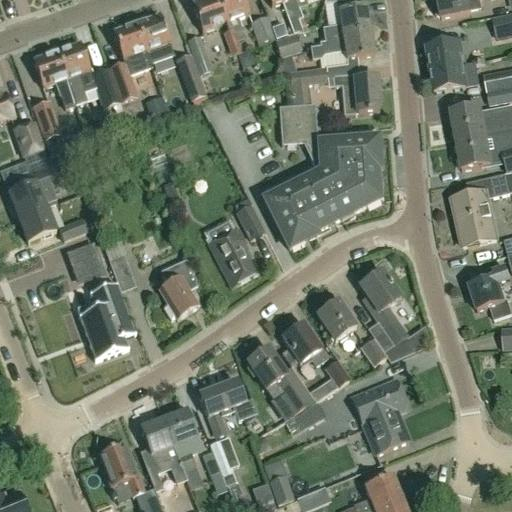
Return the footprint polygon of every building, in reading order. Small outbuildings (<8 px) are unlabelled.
[(202,35),(225,26),(215,0),(211,0),(192,7),(202,35)] [(227,31),(228,34),(233,33),(237,43),(242,41),(238,31),(241,30),(238,22),(249,18),(242,0),(215,0),(225,26),(227,31)] [(302,21),(299,11),(294,0),(267,0),(270,9),(281,5),(293,37),(295,36),(302,34),(298,23),(302,21)] [(307,8),(304,0),(294,0),(299,11),(307,8)] [(436,0),(439,9),(436,10),(435,11),(436,19),(438,20),(441,20),(441,21),(471,15),(470,13),(481,11),(479,1),(486,0),(436,0)] [(331,39),(370,34),(366,8),(338,13),(340,28),(322,31),(324,44),(319,45),(332,44),(331,39)] [(511,38),(511,15),(491,20),(496,42),(511,38)] [(136,27),(150,66),(173,57),(159,18),(136,27)] [(257,46),(274,40),(267,19),(250,25),(257,46)] [(136,27),(112,35),(123,66),(107,72),(120,107),(138,101),(130,77),(151,70),(149,66),(150,66),(136,27)] [(237,44),(237,43),(233,33),(228,34),(223,36),(227,48),(237,44)] [(327,71),(357,67),(356,61),(374,58),(370,34),(331,39),(332,44),(319,45),(320,48),(309,50),(311,63),(319,61),(321,72),(327,71)] [(280,60),(300,53),(295,36),(293,37),(275,43),(280,60)] [(199,39),(187,44),(195,67),(207,63),(199,39)] [(89,46),(98,68),(108,65),(99,43),(89,46)] [(237,44),(227,48),(231,59),(237,57),(241,55),(237,44)] [(56,55),(75,109),(87,105),(83,94),(94,91),(103,113),(120,107),(107,72),(93,78),(91,71),(89,71),(80,47),(56,55)] [(431,74),(464,70),(460,47),(428,52),(431,74)] [(505,67),(504,47),(488,48),(489,68),(505,67)] [(65,112),(75,109),(56,55),(33,64),(43,92),(56,87),(65,112)] [(291,58),(291,56),(280,60),(284,76),(288,76),(296,75),(291,58)] [(205,99),(190,59),(176,63),(191,104),(205,99)] [(464,70),(431,74),(435,97),(467,92),(467,91),(480,89),(477,68),(471,68),(464,70)] [(327,71),(321,72),(296,75),(288,76),(289,90),(329,85),(327,71)] [(511,74),(484,79),(486,96),(511,91),(511,74)] [(375,80),(358,81),(331,84),(332,91),(341,90),(343,118),(378,115),(375,80)] [(511,103),(511,91),(486,96),(488,108),(511,103)] [(0,100),(0,125),(13,121),(5,99),(0,100)] [(48,161),(63,156),(62,155),(66,153),(50,104),(31,111),(47,156),(46,156),(48,161)] [(379,203),(376,172),(384,172),(383,157),(379,157),(378,141),(317,145),(314,108),(278,110),(281,148),(309,146),(310,161),(317,175),(264,202),(289,252),(316,238),(315,235),(340,222),(342,226),(355,219),(354,216),(379,203)] [(511,134),(511,109),(481,116),(480,111),(451,116),(456,145),(486,139),(511,134)] [(32,128),(14,134),(23,159),(41,153),(32,128)] [(486,139),(456,145),(462,174),(492,169),(486,139)] [(506,174),(511,172),(511,151),(501,154),(506,174)] [(46,156),(25,163),(30,177),(50,168),(48,161),(46,156)] [(30,177),(17,181),(21,193),(9,198),(11,204),(7,205),(13,220),(17,219),(18,222),(45,211),(45,210),(54,206),(51,198),(59,194),(50,168),(30,177)] [(453,204),(464,249),(497,242),(488,202),(509,197),(505,178),(466,186),(470,200),(453,204)] [(172,187),(163,191),(170,208),(179,204),(172,187)] [(55,236),(47,216),(57,212),(54,206),(45,210),(45,211),(18,222),(27,246),(55,236)] [(236,218),(250,244),(261,238),(248,212),(236,218)] [(91,220),(59,232),(63,244),(86,235),(95,231),(91,220)] [(209,247),(208,247),(231,290),(258,275),(243,247),(246,246),(238,232),(235,233),(209,247)] [(101,277),(105,275),(96,249),(75,258),(82,274),(93,269),(98,278),(101,277)] [(124,259),(109,265),(110,269),(112,274),(127,268),(124,259)] [(177,323),(199,310),(189,294),(198,289),(186,263),(158,275),(167,290),(159,294),(168,308),(163,310),(171,324),(176,321),(177,323)] [(511,318),(511,316),(507,303),(504,304),(499,288),(510,284),(506,270),(495,274),(496,280),(470,288),(478,313),(489,309),(494,324),(511,318)] [(381,274),(359,290),(371,306),(366,309),(378,325),(367,333),(373,341),(384,356),(396,348),(407,340),(387,311),(400,301),(381,274)] [(101,304),(77,312),(96,365),(128,353),(124,341),(136,337),(117,287),(97,294),(101,304)] [(334,345),(354,332),(336,305),(316,318),(334,345)] [(315,370),(327,361),(303,328),(282,342),(301,368),(309,362),(315,370)] [(503,355),(511,354),(511,332),(502,334),(503,355)] [(373,341),(359,351),(373,371),(386,362),(387,361),(384,356),(373,341)] [(286,379),(268,352),(247,366),(273,404),(279,399),(292,419),(314,405),(293,374),(286,379)] [(337,392),(351,383),(337,363),(324,373),(337,392)] [(395,382),(351,400),(375,459),(411,445),(399,415),(408,412),(395,382)] [(252,403),(245,405),(237,383),(200,397),(208,420),(206,421),(214,441),(226,436),(220,420),(235,415),(239,424),(257,417),(252,403)] [(187,414),(163,423),(184,477),(196,473),(190,456),(201,451),(187,414)] [(142,431),(139,432),(147,453),(156,477),(171,471),(177,487),(186,483),(184,477),(163,423),(160,424),(152,427),(151,424),(141,428),(142,431)] [(235,484),(220,444),(209,448),(212,455),(222,481),(225,488),(235,484)] [(123,449),(97,459),(110,492),(110,491),(112,496),(111,497),(114,503),(115,502),(117,507),(135,500),(139,511),(160,511),(153,493),(144,496),(138,481),(135,482),(123,449)] [(222,481),(212,455),(201,459),(211,485),(222,481)] [(378,511),(401,503),(391,479),(363,490),(368,502),(353,508),(354,510),(348,511),(378,511)] [(221,481),(212,485),(217,497),(226,493),(221,481)] [(0,511),(24,511),(18,497),(4,503),(2,500),(0,500),(0,511)] [(404,511),(401,503),(378,511),(404,511)]
